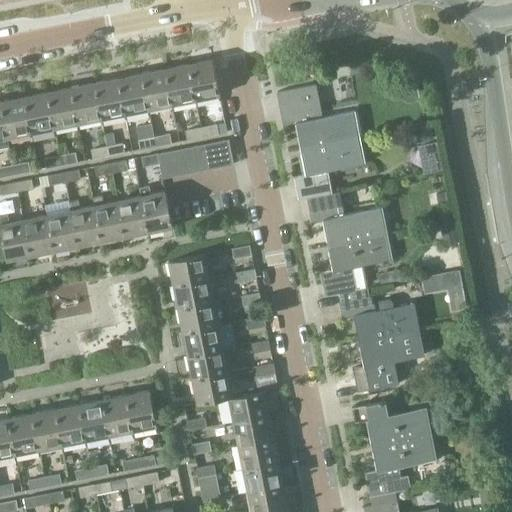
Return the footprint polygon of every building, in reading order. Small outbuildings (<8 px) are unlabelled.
[(212,58),(188,63),(196,99),(219,94),(212,58)] [(165,68),(172,104),(196,99),(188,63),(165,68)] [(165,68),(141,73),(149,109),(172,104),(165,68)] [(118,78),(125,114),(149,109),(141,73),(118,78)] [(118,78),(94,82),(101,118),(125,114),(118,78)] [(71,87),(78,123),(101,118),(94,82),(71,87)] [(295,122),(300,147),(359,136),(354,109),(322,115),(315,83),(277,91),(284,124),(295,122)] [(71,87),(47,92),(54,128),(78,123),(71,87)] [(24,97),(31,133),(54,128),(47,92),(24,97)] [(24,97),(0,102),(10,150),(10,149),(7,138),(31,133),(24,97)] [(0,151),(10,150),(0,102),(0,101),(0,151)] [(201,127),(203,137),(219,133),(217,123),(201,127)] [(415,137),(420,140),(429,138),(427,125),(413,128),(415,137)] [(203,137),(201,127),(184,130),(186,140),(203,137)] [(169,133),(153,136),(155,146),(171,143),(169,133)] [(155,146),(153,136),(137,139),(139,150),(155,146)] [(305,173),(294,175),(299,199),(306,197),(332,192),(327,170),(364,162),(359,136),(300,147),(305,173)] [(106,140),(107,145),(109,156),(124,153),(122,142),(115,144),(114,138),(106,140)] [(228,139),(217,141),(222,166),(234,164),(228,139)] [(430,141),(417,144),(423,170),(436,167),(441,166),(436,140),(430,141)] [(217,141),(205,143),(210,168),(222,166),(217,141)] [(205,143),(193,146),(198,171),(210,168),(205,143)] [(109,156),(107,145),(90,149),(92,159),(109,156)] [(193,146),(181,148),(186,173),(198,171),(193,146)] [(181,148),(169,151),(174,175),(186,173),(181,148)] [(169,151),(158,153),(160,163),(163,178),(174,175),(169,151)] [(75,152),(59,155),(61,165),(77,162),(75,152)] [(143,167),(160,163),(158,153),(141,156),(143,167)] [(61,165),(59,155),(44,158),(46,168),(61,165)] [(109,162),(111,172),(127,169),(125,159),(109,162)] [(28,162),(12,165),(14,175),(30,172),(28,162)] [(96,176),(111,172),(109,162),(94,166),(96,176)] [(0,166),(0,177),(14,175),(12,165),(0,166)] [(62,172),(64,182),(80,179),(78,169),(62,172)] [(49,185),(64,182),(62,172),(47,175),(49,185)] [(16,182),(17,191),(33,188),(31,178),(16,182)] [(2,194),(17,191),(16,182),(0,185),(2,194)] [(172,227),(167,202),(165,190),(150,193),(149,186),(140,188),(149,232),(172,227)] [(140,195),(118,199),(125,237),(149,232),(140,188),(139,188),(140,195)] [(323,220),(328,244),(387,232),(381,206),(344,214),(340,191),(332,192),(306,197),(311,222),(323,220)] [(437,204),(446,202),(444,192),(435,194),(437,204)] [(101,241),(125,237),(118,199),(103,202),(101,195),(93,197),(94,204),(101,241)] [(69,202),(70,209),(78,246),(101,241),(94,204),(80,207),(78,200),(69,202)] [(78,246),(70,209),(47,213),(54,251),(78,246)] [(47,213),(23,218),(31,255),(54,251),(47,213)] [(0,224),(7,260),(31,255),(23,218),(9,221),(8,214),(0,215),(0,224)] [(453,229),(451,219),(446,220),(444,220),(446,230),(448,230),(453,229)] [(392,259),(387,232),(328,244),(333,270),(321,272),(326,296),(340,293),(360,289),(355,266),(392,259)] [(234,258),(252,254),(250,245),(232,248),(234,258)] [(174,284),(210,277),(205,253),(169,260),(174,284)] [(239,282),(257,279),(255,269),(237,272),(239,282)] [(174,284),(178,308),(215,300),(210,277),(174,284)] [(355,315),(360,340),(417,328),(412,302),(394,305),(392,298),(378,300),(380,308),(376,309),(373,295),(370,296),(368,287),(360,289),(340,293),(341,302),(339,302),(342,317),(355,315)] [(244,305),(262,302),(260,292),(242,296),(244,305)] [(178,308),(183,332),(220,324),(215,300),(178,308)] [(248,329),(266,326),(264,316),(246,319),(248,329)] [(183,332),(188,355),(224,348),(220,324),(183,332)] [(423,354),(417,328),(360,340),(365,365),(353,367),(357,391),(390,384),(386,362),(423,354)] [(253,352),(271,349),(269,339),(251,343),(253,352)] [(188,355),(193,379),(229,372),(224,348),(188,355)] [(258,387),(277,383),(275,372),(273,362),(256,366),(258,376),(256,376),(258,387)] [(234,396),(229,372),(193,379),(197,403),(229,397),(234,396)] [(126,393),(133,430),(157,425),(149,389),(126,393)] [(229,397),(234,420),(270,413),(266,389),(234,396),(229,397)] [(126,393),(102,398),(110,435),(133,430),(126,393)] [(78,403),(86,440),(110,435),(102,398),(78,403)] [(367,419),(372,444),(430,432),(425,407),(389,414),(386,400),(353,406),(356,422),(367,419)] [(78,403),(54,408),(62,445),(86,440),(78,403)] [(38,450),(62,445),(54,408),(31,413),(38,450)] [(31,413),(7,418),(14,455),(38,450),(31,413)] [(275,437),(270,413),(234,420),(239,444),(275,437)] [(187,420),(189,431),(207,427),(205,417),(187,420)] [(0,457),(14,455),(7,418),(0,419),(0,457)] [(407,475),(402,476),(400,466),(436,459),(430,432),(372,444),(377,470),(366,472),(370,496),(410,488),(407,475)] [(239,444),(243,468),(280,460),(275,437),(239,444)] [(192,444),(194,454),(212,450),(210,441),(192,444)] [(153,455),(138,458),(139,467),(155,464),(153,455)] [(139,467),(138,458),(122,461),(124,470),(139,467)] [(284,484),(280,460),(243,468),(248,491),(284,484)] [(106,464),(90,467),(92,477),(108,474),(106,464)] [(197,468),(199,478),(217,474),(215,464),(197,468)] [(92,477),(90,467),(75,470),(77,480),(92,477)] [(157,471),(141,475),(143,484),(159,481),(157,471)] [(59,473),(44,476),(45,486),(61,483),(59,473)] [(143,484),(141,475),(125,478),(127,488),(143,484)] [(45,486),(44,476),(28,480),(30,489),(45,486)] [(12,481),(0,483),(0,495),(14,492),(12,481)] [(110,481),(94,484),(96,494),(112,491),(110,481)] [(96,494),(94,484),(77,487),(79,497),(96,494)] [(248,491),(252,511),(267,511),(289,508),(284,484),(248,491)] [(201,491),(203,501),(221,497),(219,488),(201,491)] [(63,490),(47,493),(49,503),(65,500),(63,490)] [(49,503),(47,493),(31,496),(33,506),(49,503)] [(15,499),(0,502),(0,505),(1,511),(5,511),(17,510),(15,499)] [(439,511),(438,506),(407,511),(400,511),(398,499),(364,506),(365,511),(439,511)]
